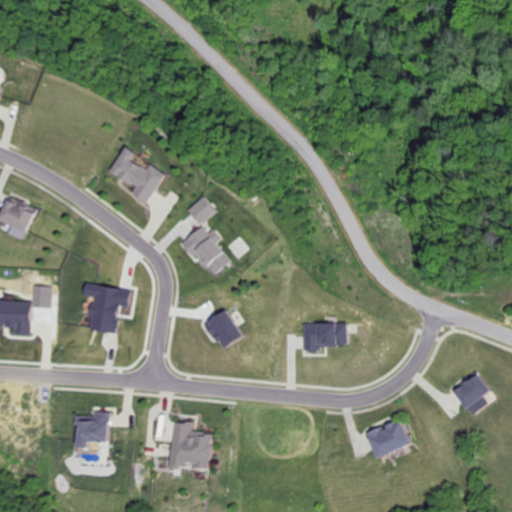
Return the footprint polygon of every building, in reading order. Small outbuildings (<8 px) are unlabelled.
[(147,204),(167,173),(152,163),(148,169),(134,159),(138,153),(127,146),(111,170),(135,187),(131,193),(147,204)] [(9,232),(24,239),(39,209),(8,195),(0,212),(0,219),(12,225),(9,232)] [(200,224),(218,214),(209,197),(190,207),(200,224)] [(230,263),(219,242),(223,240),(217,229),(209,233),(206,227),(187,237),(206,275),(230,263)] [(128,289),(84,282),(82,294),(92,296),(87,328),(113,333),(118,304),(126,305),(128,289)] [(34,306),(53,307),(53,286),(35,285),(34,306)] [(32,301),(0,299),(0,325),(15,326),(15,333),(30,334),(32,301)] [(220,347),(240,335),(225,309),(205,320),(220,347)] [(304,348),(348,347),(347,322),(304,323),(304,348)] [(483,394),(489,391),(478,373),(454,388),(471,415),(489,404),(483,394)] [(111,440),(111,411),(94,411),(94,416),(76,416),(75,446),(86,446),(86,440),(111,440)] [(410,443),(400,419),(367,432),(377,457),(410,443)] [(210,468),(214,433),(192,431),(193,423),(175,421),(170,466),(190,469),(191,466),(210,468)]
